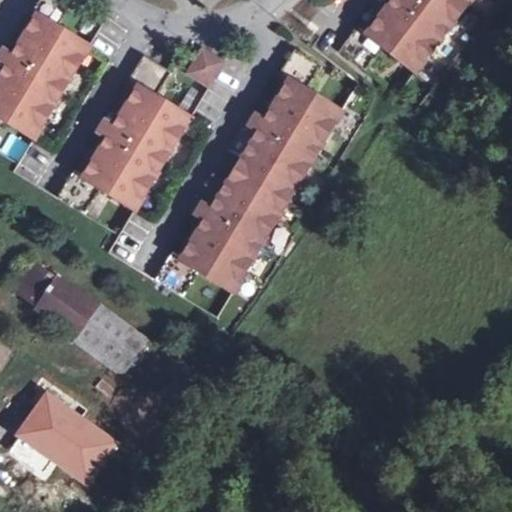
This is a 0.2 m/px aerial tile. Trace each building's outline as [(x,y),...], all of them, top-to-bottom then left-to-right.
[(0,124),(3,120),(36,140),(91,48),(58,28),(73,3),(67,0),(42,0),(33,16),(38,19),(16,56),(11,53),(10,52),(6,50),(0,59),(0,65),(3,67),(7,70),(0,81),(0,124)] [(395,0),(370,33),(365,30),(360,26),(359,27),(341,51),(340,52),(366,71),(384,48),(416,72),(471,0),(395,0)] [(388,0),(365,30),(370,33),(395,0),(388,0)] [(38,19),(33,16),(11,53),(16,56),(38,19)] [(323,66),(295,49),(279,77),(284,80),(289,83),(267,120),(262,118),(256,114),(248,129),(241,131),(230,149),(244,157),(241,162),(230,181),(227,185),(213,177),(202,195),(204,202),(195,217),(200,220),(205,223),(183,259),(178,256),(172,253),(155,282),(183,298),(198,272),(233,294),(342,113),(307,92),(323,66)] [(224,64),(202,50),(188,74),(210,88),(215,78),(224,64)] [(58,198),(58,200),(85,216),(101,189),(136,211),(191,119),(156,98),(171,73),(163,68),(144,57),(127,84),(133,87),(138,90),(116,127),(111,124),(106,121),(105,122),(98,134),(97,135),(102,138),(107,141),(85,178),(80,175),(74,172),(58,198)] [(289,83),(284,80),(262,118),(267,120),(289,83)] [(138,90),(133,87),(111,124),(116,127),(138,90)] [(107,141),(102,138),(80,175),(85,178),(107,141)] [(205,223),(200,220),(178,256),(183,259),(205,223)] [(128,259),(135,246),(119,237),(112,250),(128,259)] [(146,341),(34,264),(15,293),(119,368),(129,366),(146,341)]
